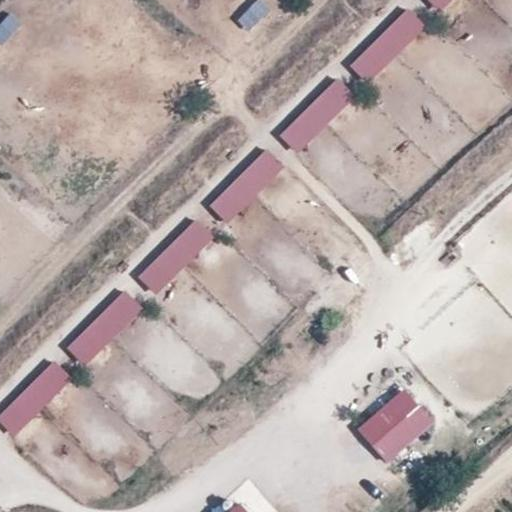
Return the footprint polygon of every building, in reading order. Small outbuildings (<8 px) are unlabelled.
[(261,0),(248,0),(234,22),(253,35),(272,7),(261,0)] [(430,0),(440,9),(448,0),(430,0)] [(407,10),(353,65),(370,81),(424,27),(407,10)] [(11,13),(0,25),(0,38),(6,44),(23,24),(11,13)] [(338,79),(282,135),(298,152),(354,96),(338,79)] [(267,149),(212,205),(229,222),(284,166),(267,149)] [(195,220),(141,278),(157,293),(212,236),(195,220)] [(126,292),(70,349),(87,366),(143,309),(126,292)] [(0,415),(0,421),(14,436),(71,380),(54,363),(0,415)] [(360,431),(388,463),(434,421),(406,389),(360,431)]
